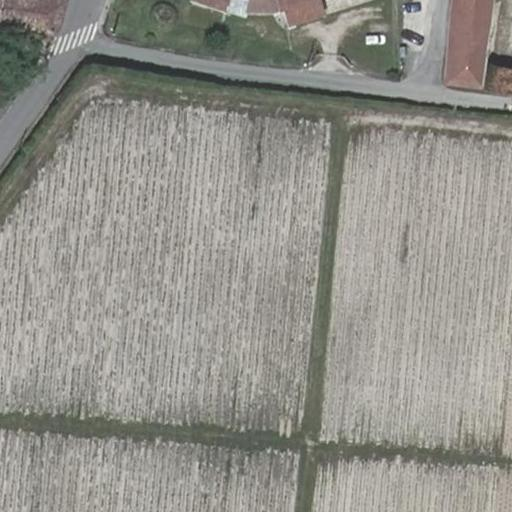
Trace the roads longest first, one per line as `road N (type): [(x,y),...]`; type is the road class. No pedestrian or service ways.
road 1 (unclassified): [(83,52),(511,109)]
road 2 (unclassified): [(83,52),(0,177)]
